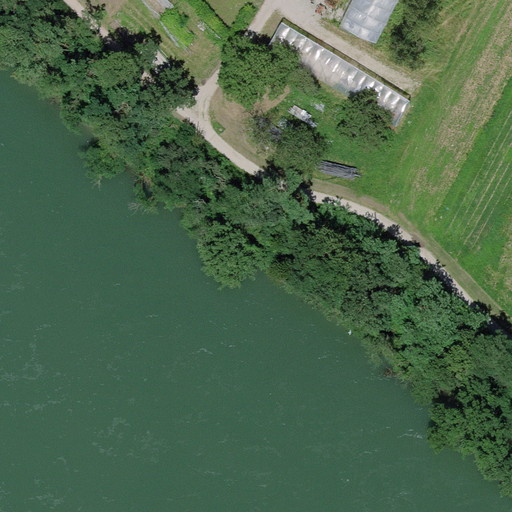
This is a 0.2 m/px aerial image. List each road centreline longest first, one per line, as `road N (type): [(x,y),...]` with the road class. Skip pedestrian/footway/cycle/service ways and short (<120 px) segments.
road 1 (track): [(74,0),(220,141),(274,178),(364,209),(511,336)]
road 2 (track): [(274,0),(415,79)]
road 3 (track): [(185,107),(267,0)]
